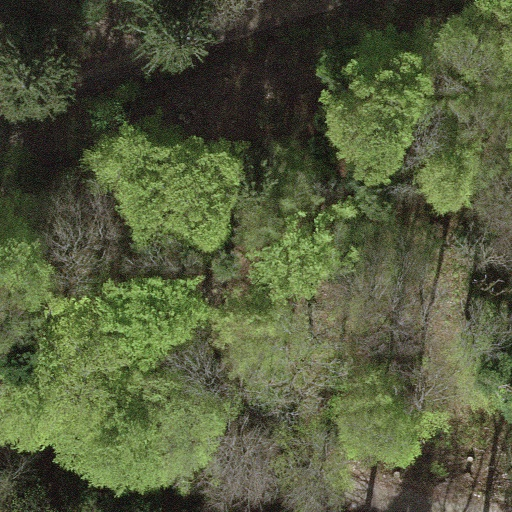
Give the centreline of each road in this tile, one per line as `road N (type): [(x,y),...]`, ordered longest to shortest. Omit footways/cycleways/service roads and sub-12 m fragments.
road 1 (track): [(0,414),(74,424),(445,511)]
road 2 (track): [(317,0),(0,92)]
